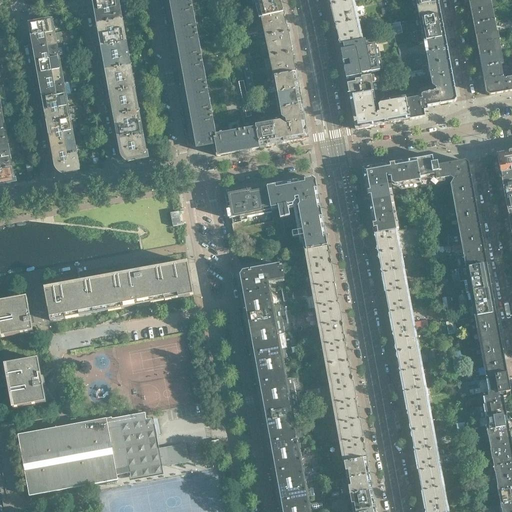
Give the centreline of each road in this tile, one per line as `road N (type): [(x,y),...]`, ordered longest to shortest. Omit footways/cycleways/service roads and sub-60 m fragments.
road 1 (tertiary): [(326,156),(392,511)]
road 2 (residential): [(475,129),(511,342)]
road 3 (residential): [(268,511),(230,307)]
road 4 (residential): [(209,311),(246,511)]
road 5 (residential): [(45,187),(12,0)]
road 6 (residential): [(81,0),(112,175)]
road 7 (residential): [(183,162),(155,0)]
road 8 (tertiary): [(296,0),(326,156)]
road 9 (tertiary): [(336,154),(306,0)]
road 10 (unclassified): [(336,154),(475,129)]
road 11 (residential): [(191,176),(186,189),(209,311)]
road 12 (residential): [(475,129),(452,0)]
road 13 (residential): [(230,307),(207,181)]
road 14 (residential): [(207,181),(326,156)]
road 15 (residential): [(90,331),(209,311)]
